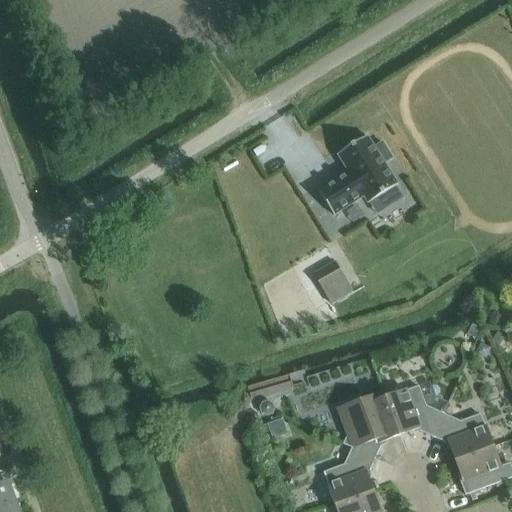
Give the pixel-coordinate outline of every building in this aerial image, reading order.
[(393,192),(361,138),(336,154),(348,174),(319,191),(335,217),(362,200),(366,208),(393,192)] [(320,272),(325,286),(342,280),(337,266),(320,272)] [(472,325),(467,335),(475,339),(480,329),(472,325)] [(497,333),(491,342),(498,347),(505,338),(497,333)] [(480,344),(475,355),(486,359),(490,349),(480,344)] [(432,438),(443,415),(426,408),(418,388),(406,392),(405,391),(385,399),(399,437),(419,430),(420,433),(432,438)] [(343,446),(375,460),(381,447),(380,445),(399,437),(385,399),(365,406),(363,401),(337,410),(347,437),(343,446)] [(262,404),(259,409),(261,415),(267,417),(272,415),(274,410),(272,405),(267,402),(262,404)] [(443,415),(432,438),(445,444),(447,443),(455,463),(493,449),(486,428),(485,428),(480,416),(460,423),(443,415)] [(375,460),(343,446),(342,446),(351,450),(344,466),(324,474),(328,486),(327,487),(335,507),(374,493),(366,473),(369,472),(375,460)] [(493,449),(455,463),(462,482),(460,483),(465,497),(511,479),(511,471),(510,465),(501,468),(493,449)] [(0,510),(16,504),(8,483),(0,485),(0,510)] [(380,511),(374,493),(335,507),(336,511),(383,511),(382,511),(380,511)]
